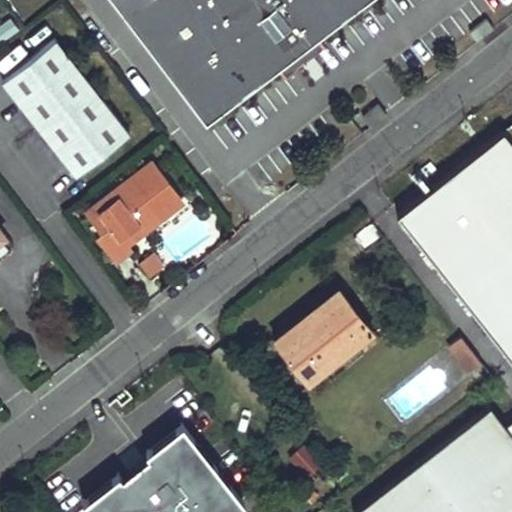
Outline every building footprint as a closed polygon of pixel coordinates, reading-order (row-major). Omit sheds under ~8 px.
[(114,0),(205,121),(277,66),(283,74),(325,43),(319,35),(365,0),(114,0)] [(52,40),(0,82),(76,176),(128,135),(52,40)] [(378,100),(365,110),(374,122),(387,111),(378,100)] [(511,118),(504,125),(396,213),(511,356),(511,118)] [(181,200),(151,162),(88,211),(100,227),(94,232),(115,258),(128,247),(126,244),(181,200)] [(371,220),(350,236),(363,254),(384,238),(371,220)] [(0,230),(0,256),(12,247),(0,230)] [(148,277),(164,265),(153,250),(137,261),(148,277)] [(368,326),(335,284),(270,334),(302,377),(317,365),(325,374),(360,348),(352,338),(368,326)] [(459,330),(447,340),(451,345),(463,336),(459,330)] [(480,356),(463,336),(451,345),(467,366),(480,356)] [(511,511),(511,428),(489,400),(354,508),(357,511),(511,511)] [(80,502),(87,511),(237,511),(243,508),(185,425),(143,454),(147,460),(122,478),(119,474),(80,502)] [(305,476),(320,460),(301,442),(285,458),(305,476)]
